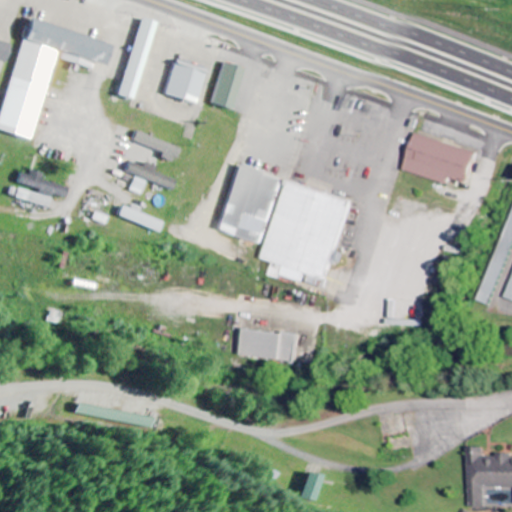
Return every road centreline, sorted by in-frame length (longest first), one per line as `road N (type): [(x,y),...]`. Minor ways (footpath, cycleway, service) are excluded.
road 1 (residential): [(0,389),(110,387),(281,432),(419,402),(499,399)]
road 2 (residential): [(139,0),(511,135)]
road 3 (trunk): [(237,0),(511,102)]
road 4 (residential): [(511,395),(409,459),(364,472),(327,467),(260,431)]
road 5 (trunk): [(511,70),(321,0)]
